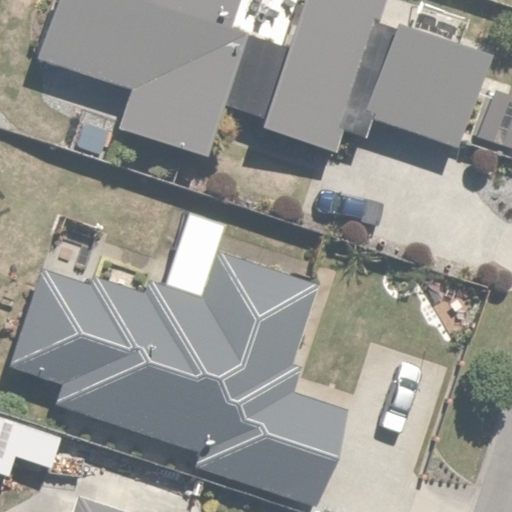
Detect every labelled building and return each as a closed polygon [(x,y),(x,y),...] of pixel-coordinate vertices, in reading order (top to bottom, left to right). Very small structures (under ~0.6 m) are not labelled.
[(25,0),(11,48),(109,78),(95,122),(186,150),(202,97),(230,106),(250,39),(209,26),(217,0),(25,0)] [(277,0),(240,111),(239,114),(317,141),(363,0),(277,0)] [(382,6),(348,104),(445,138),(479,40),(382,6)] [(306,279),(197,242),(181,289),(133,273),(130,283),(81,267),(78,276),(20,257),(0,316),(0,362),(43,377),(36,398),(181,446),(177,457),(295,496),(327,402),(288,389),(295,367),(279,362),(306,279)] [(135,511),(66,488),(57,511),(38,511),(31,509),(29,511),(135,511)]
